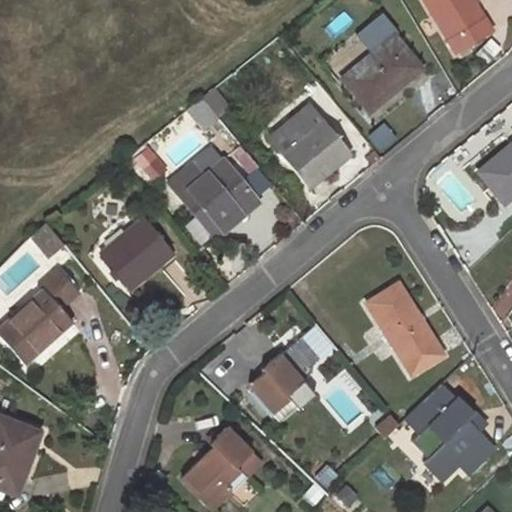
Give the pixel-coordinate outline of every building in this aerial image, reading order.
[(472,0),(425,0),(457,52),(491,31),(472,0)] [(369,112),(400,85),(396,81),(405,74),(408,78),(420,68),(393,36),(342,80),(369,112)] [(300,41),(291,49),(299,58),(308,51),(300,41)] [(400,85),(408,78),(405,74),(396,81),(400,85)] [(201,98),(187,110),(203,131),(217,117),(201,98)] [(308,188),(350,153),(309,104),(290,121),(303,136),(280,155),(308,188)] [(511,138),(476,170),(505,204),(511,197),(511,138)] [(168,184),(192,214),(200,208),(221,233),(258,202),(223,161),(203,177),(192,164),(168,184)] [(254,168),(241,178),(252,193),(265,183),(254,168)] [(213,239),(221,233),(200,208),(192,214),(213,239)] [(142,220),(100,254),(129,289),(170,256),(142,220)] [(45,223),(31,237),(42,251),(58,238),(45,223)] [(58,238),(42,251),(50,260),(65,247),(58,238)] [(41,292),(0,328),(0,338),(24,365),(72,322),(60,307),(76,293),(57,271),(37,288),(41,292)] [(398,285),(366,305),(410,373),(440,353),(398,285)] [(263,373),(247,387),(279,422),(295,408),(285,395),(312,373),(291,348),(280,357),(279,355),(260,371),(263,373)] [(429,427),(445,441),(461,457),(455,463),(467,475),(493,448),(477,432),(485,423),(473,411),(471,413),(456,398),(429,427)] [(0,418),(0,486),(15,492),(36,434),(0,418)] [(210,447),(180,478),(211,510),(259,462),(225,428),(208,444),(210,447)] [(440,447),(455,463),(461,457),(445,441),(440,447)] [(341,487),(335,494),(344,502),(350,496),(341,487)]
